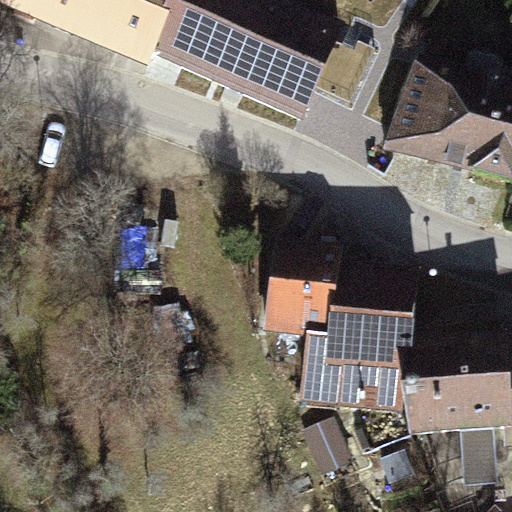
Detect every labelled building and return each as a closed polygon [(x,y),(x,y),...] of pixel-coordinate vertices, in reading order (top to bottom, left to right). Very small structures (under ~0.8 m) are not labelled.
[(359,42),(260,0),(28,0),(21,17),(171,81),(179,62),(324,124),(359,42)] [(511,82),(438,62),(411,157),(511,185),(511,82)] [(221,190),(111,202),(122,302),(159,298),(164,348),(222,342),(215,284),(231,282),(221,190)] [(321,407),(425,419),(445,318),(444,282),(364,275),(363,255),(293,243),(281,340),(325,350),(321,407)] [(501,320),(445,318),(425,419),(425,444),(490,444),(502,342),(501,320)] [(511,340),(502,342),(490,444),(492,465),(511,463),(511,340)] [(356,421),(309,439),(334,505),(382,487),(356,421)]
